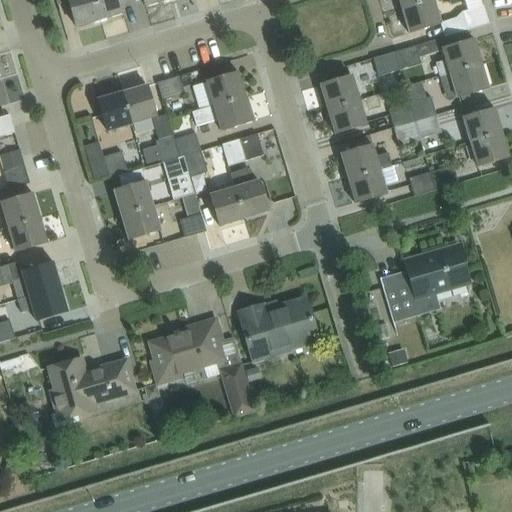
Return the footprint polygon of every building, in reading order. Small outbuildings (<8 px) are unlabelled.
[(94,0),(68,0),(76,28),(101,21),(94,0)] [(94,0),(101,21),(124,14),(120,2),(122,2),(121,0),(119,0),(120,0),(119,0),(94,0)] [(433,0),(398,0),(401,10),(434,0),(433,0)] [(401,10),(408,34),(441,24),(434,0),(401,10)] [(455,18),(444,21),(449,36),(489,24),(483,6),(462,12),(462,13),(455,18)] [(446,60),(436,63),(440,77),(482,65),(474,40),(443,50),(446,60)] [(395,53),(400,71),(408,68),(413,67),(421,65),(415,47),(395,53)] [(395,53),(373,59),(378,77),(400,71),(395,53)] [(482,65),(440,77),(444,90),(454,87),(457,98),(489,89),(482,65)] [(199,109),(213,105),(214,108),(246,98),(238,73),(206,83),(192,87),(199,109)] [(423,91),(440,87),(437,74),(420,78),(423,91)] [(168,80),(157,83),(162,101),(173,98),(184,95),(178,77),(168,80)] [(359,102),(351,77),(319,86),(327,111),(359,102)] [(147,85),(123,93),(132,125),(156,117),(147,85)] [(132,125),(123,93),(98,100),(107,132),(132,125)] [(253,122),(246,98),(214,108),(213,105),(192,112),(196,127),(218,121),(221,131),(253,122)] [(415,122),(437,116),(431,98),(410,104),(415,122)] [(359,102),(327,111),(334,135),(366,125),(359,102)] [(410,104),(388,111),(394,129),(415,122),(410,104)] [(470,144),(502,134),(495,109),(463,119),(470,144)] [(10,115),(0,118),(0,137),(15,133),(10,115)] [(415,122),(420,140),(442,134),(437,116),(415,122)] [(415,122),(394,129),(399,147),(420,140),(415,122)] [(175,141),(180,158),(184,156),(185,160),(203,155),(196,134),(175,141)] [(477,168),(509,158),(502,134),(470,144),(477,168)] [(257,135),(239,140),(246,162),(264,156),(257,135)] [(162,163),(163,163),(180,158),(175,141),(174,137),(156,143),(162,163)] [(372,146),(340,155),(348,181),(380,172),(380,170),(392,166),(388,153),(375,156),(372,146)] [(20,150),(0,155),(0,161),(3,173),(9,191),(11,190),(30,184),(25,166),(20,150)] [(121,152),(103,158),(107,169),(110,179),(128,174),(125,163),(121,152)] [(203,155),(185,160),(190,175),(191,178),(208,173),(203,155)] [(180,158),(163,163),(169,181),(190,175),(185,160),(184,156),(180,158)] [(430,174),(435,191),(457,185),(451,167),(430,174)] [(230,173),(235,189),(244,221),(269,213),(259,181),(254,183),(250,170),(246,169),(230,173)] [(380,172),(348,181),(355,204),(387,195),(380,172)] [(414,197),(435,191),(430,174),(409,180),(414,197)] [(145,182),(113,192),(121,217),(153,207),(145,182)] [(206,185),(195,188),(201,211),(212,208),(206,185)] [(235,189),(210,196),(220,228),(244,221),(235,189)] [(33,194),(2,204),(9,228),(40,219),(33,194)] [(153,207),(121,217),(128,241),(160,231),(153,207)] [(206,232),(200,214),(179,221),(185,239),(206,232)] [(40,219),(9,228),(16,252),(48,243),(40,219)] [(408,262),(410,270),(380,279),(393,324),(441,310),(436,295),(467,286),(456,248),(408,262)] [(61,288),(54,263),(22,273),(29,297),(61,288)] [(68,312),(61,288),(17,300),(21,314),(33,310),(36,322),(68,312)] [(306,303),(279,311),(276,302),(264,306),(238,313),(254,364),(291,353),(289,346),(317,337),(306,303)] [(216,320),(189,328),(174,333),(175,336),(150,344),(155,361),(151,362),(158,385),(192,375),(191,371),(200,369),(203,380),(220,374),(234,418),(256,412),(248,382),(244,371),(235,339),(223,343),(216,320)] [(0,343),(15,339),(10,322),(0,324),(0,343)] [(403,350),(387,354),(391,368),(407,363),(403,350)] [(126,362),(99,369),(85,373),(81,360),(49,369),(55,391),(51,392),(57,414),(52,415),(56,429),(79,422),(77,416),(96,411),(94,404),(135,392),(126,362)] [(257,367),(244,371),(248,382),(260,379),(257,367)] [(156,384),(144,388),(148,401),(160,397),(156,384)] [(158,430),(156,430),(159,441),(169,438),(169,436),(168,435),(168,434),(166,432),(165,431),(164,431),(161,430),(159,430),(158,430)] [(15,458),(9,473),(20,477),(26,462),(15,458)]
